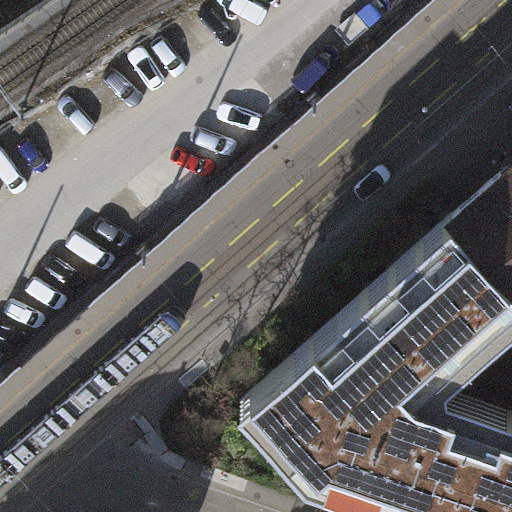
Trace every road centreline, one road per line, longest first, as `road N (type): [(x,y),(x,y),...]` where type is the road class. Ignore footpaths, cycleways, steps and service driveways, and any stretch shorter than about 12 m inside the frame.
road 1 (tertiary): [(511,37),(33,460)]
road 2 (residential): [(33,460),(183,511)]
